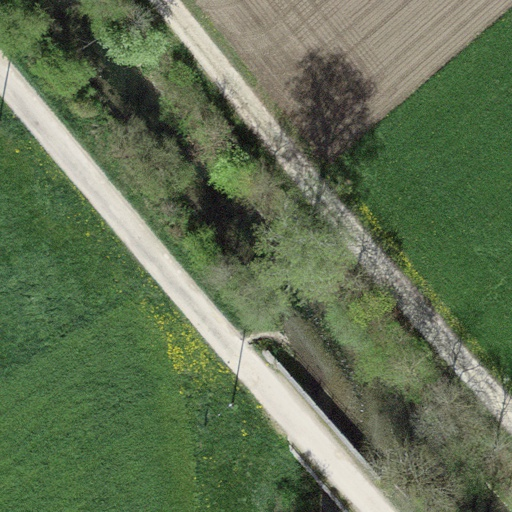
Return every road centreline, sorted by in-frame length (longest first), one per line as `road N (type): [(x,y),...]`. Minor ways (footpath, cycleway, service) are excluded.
road 1 (track): [(511,421),(278,176),(139,0)]
road 2 (track): [(0,89),(361,511)]
